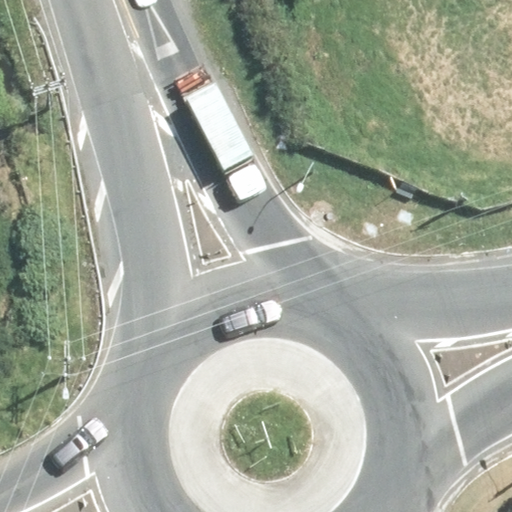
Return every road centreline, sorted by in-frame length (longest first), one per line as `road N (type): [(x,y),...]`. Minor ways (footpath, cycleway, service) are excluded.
road 1 (secondary): [(128,0),(298,306)]
road 2 (secondary): [(187,328),(102,0)]
road 3 (secondary): [(357,339),(511,303)]
road 4 (secondary): [(0,505),(136,435)]
road 5 (secondary): [(511,389),(395,447)]
road 6 (secondary): [(136,435),(141,394),(187,328)]
